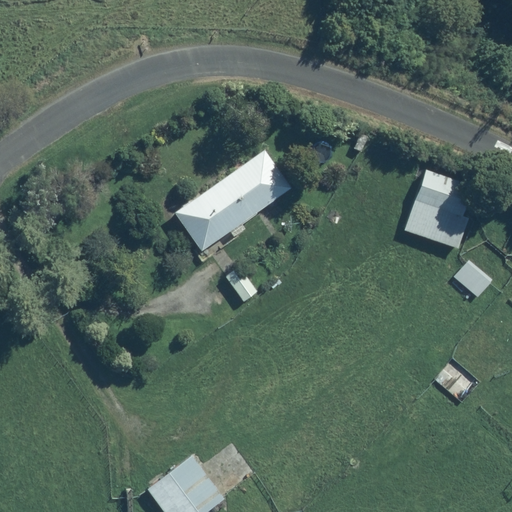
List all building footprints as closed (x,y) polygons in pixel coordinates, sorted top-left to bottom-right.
[(200,250),(226,231),(229,236),(242,227),(239,223),(289,187),(261,148),(172,211),(200,250)] [(475,185),(422,166),(400,228),(453,248),(475,185)] [(468,260),(453,277),(474,296),(489,280),(468,260)] [(255,288),(238,265),(222,276),(239,300),(255,288)] [(203,511),(222,499),(190,455),(144,488),(161,511),(203,511)]
